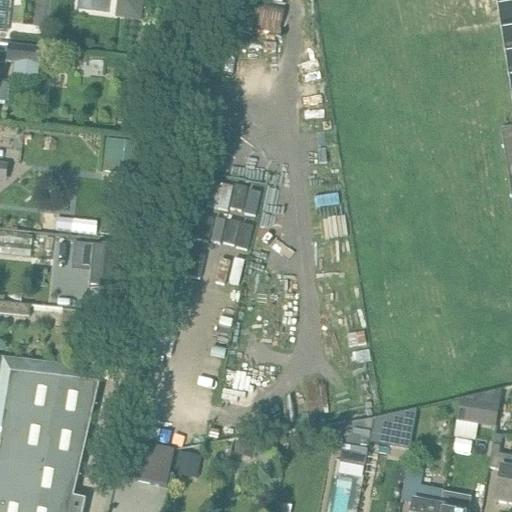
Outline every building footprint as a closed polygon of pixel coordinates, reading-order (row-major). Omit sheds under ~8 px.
[(129,0),(127,18),(141,20),(143,0),(129,0)] [(511,0),(496,0),(501,24),(511,95),(511,128),(500,130),(511,204),(511,0)] [(39,65),(42,48),(9,44),(6,61),(39,65)] [(0,105),(5,106),(8,103),(10,84),(7,80),(0,79),(0,105)] [(106,140),(103,172),(141,176),(145,144),(106,140)] [(238,185),(233,208),(259,214),(265,191),(238,185)] [(256,222),(228,216),(223,238),(251,244),(256,222)] [(102,240),(96,284),(114,285),(120,242),(102,240)] [(230,271),(243,273),(247,254),(234,252),(230,271)] [(31,305),(30,315),(61,318),(62,308),(31,305)] [(104,353),(96,349),(90,360),(98,364),(104,353)] [(0,511),(83,511),(86,502),(74,499),(103,370),(83,367),(2,357),(0,368),(0,431),(2,432),(0,447),(0,511)] [(461,402),(457,424),(495,430),(502,392),(461,402)] [(374,421),(370,444),(388,448),(394,417),(374,421)] [(346,426),(340,463),(366,467),(370,444),(374,421),(346,426)] [(511,505),(511,457),(499,455),(502,436),(494,435),(492,449),(489,467),(501,470),(496,502),(511,505)] [(254,460),(257,445),(237,441),(234,456),(254,460)] [(120,478),(167,488),(174,451),(127,442),(120,478)] [(196,482),(202,460),(178,454),(173,477),(196,482)] [(410,465),(403,502),(414,504),(413,507),(412,511),(442,511),(443,509),(446,493),(418,488),(422,467),(410,465)]
